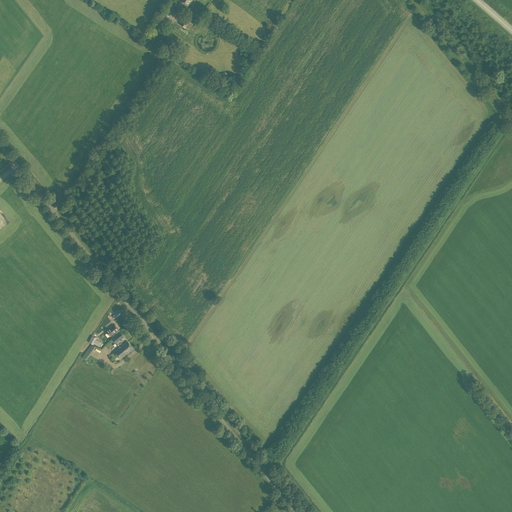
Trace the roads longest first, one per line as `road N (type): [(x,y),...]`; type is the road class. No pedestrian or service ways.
road 1 (unclassified): [(299,511),(0,144)]
road 2 (track): [(511,125),(410,0)]
